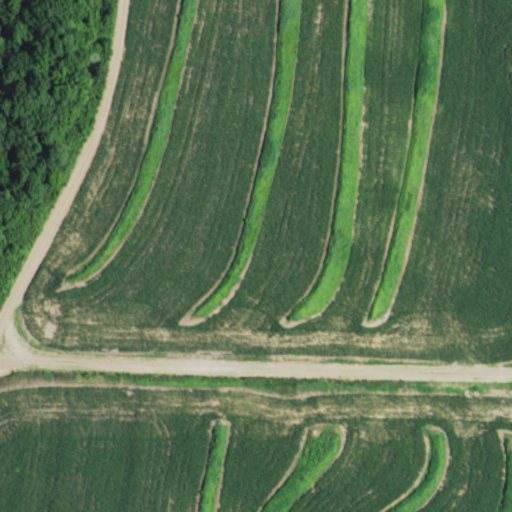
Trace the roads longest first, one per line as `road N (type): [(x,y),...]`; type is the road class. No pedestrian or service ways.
road 1 (residential): [(511,353),(21,342)]
road 2 (residential): [(0,363),(21,342),(80,0)]
